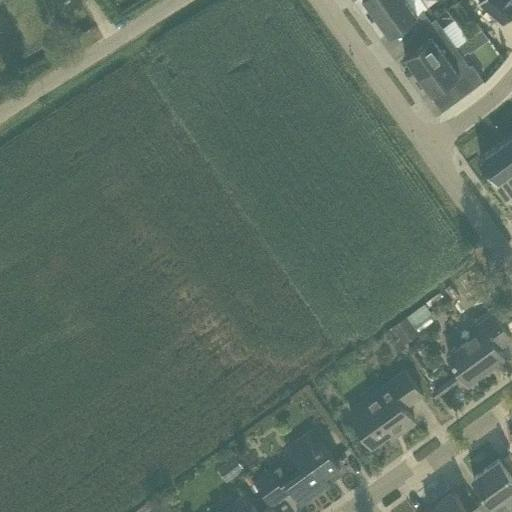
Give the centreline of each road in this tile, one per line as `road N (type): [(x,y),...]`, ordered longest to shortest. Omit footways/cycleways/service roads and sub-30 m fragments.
road 1 (unclassified): [(0,124),(198,0)]
road 2 (residential): [(421,148),(316,0)]
road 3 (residential): [(380,505),(511,412)]
road 4 (residential): [(511,274),(421,148)]
